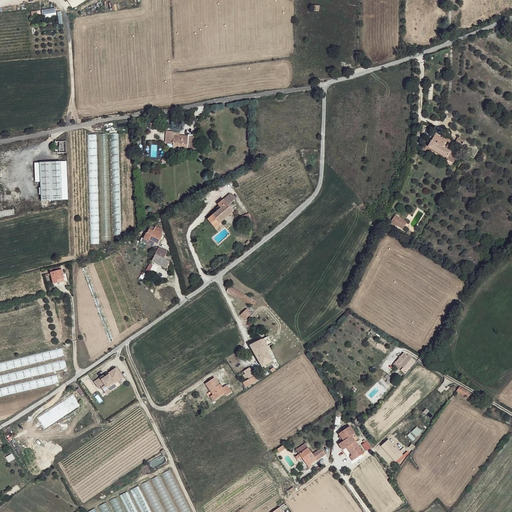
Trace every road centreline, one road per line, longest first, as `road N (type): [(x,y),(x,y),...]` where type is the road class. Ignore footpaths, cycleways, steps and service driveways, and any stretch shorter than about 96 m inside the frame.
road 1 (residential): [(327,83),(323,185),(315,198),(0,425)]
road 2 (unclassified): [(0,142),(327,83)]
road 3 (residential): [(511,19),(327,83)]
road 4 (track): [(202,382),(159,408),(126,338)]
